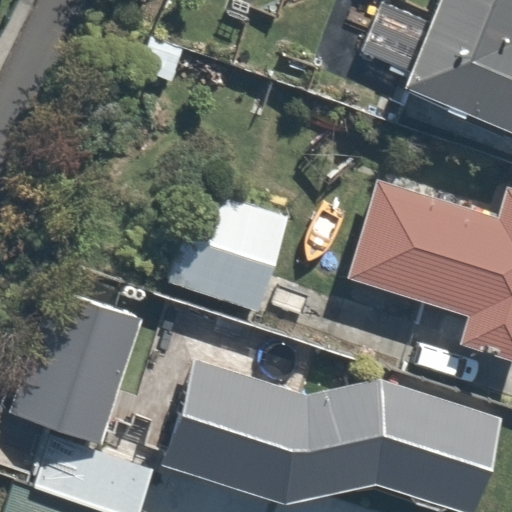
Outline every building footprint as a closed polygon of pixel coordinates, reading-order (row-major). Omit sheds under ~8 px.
[(400,0),(383,0),(359,59),(511,124),(511,0),(441,0),(435,15),(400,0)] [(380,170),(348,275),(472,313),(463,345),(511,359),(511,184),(501,181),(494,205),(380,170)] [(262,316),(293,212),(190,182),(160,286),(262,316)] [(37,348),(15,412),(93,439),(115,375),(37,348)] [(379,377),(261,404),(283,505),(375,484),(367,511),(473,511),(502,414),(379,377)] [(0,431),(0,471),(114,511),(146,511),(160,475),(38,432),(34,443),(0,431)] [(91,511),(12,484),(2,511),(91,511)]
